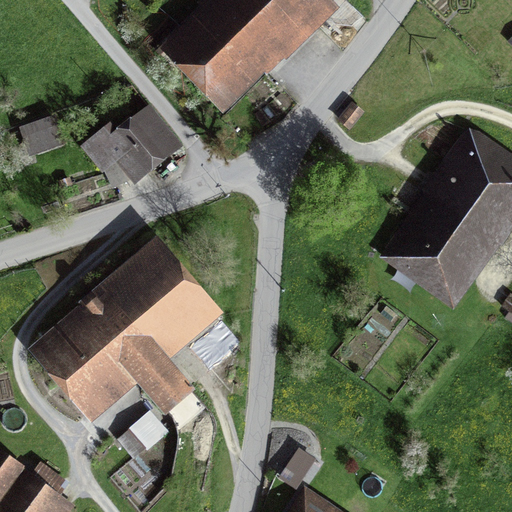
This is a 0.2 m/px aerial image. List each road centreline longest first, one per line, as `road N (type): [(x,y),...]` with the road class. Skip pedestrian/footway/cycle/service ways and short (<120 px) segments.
road 1 (track): [(114,511),(77,478),(80,447),(23,385),(16,361),(27,324),(133,209)]
road 2 (residential): [(275,158),(260,405),(236,511)]
road 3 (tertiary): [(0,254),(275,158)]
road 4 (track): [(222,177),(68,0)]
road 5 (track): [(312,112),(342,144),(373,151),(449,108),(511,127)]
road 6 (tertiary): [(275,158),(403,0)]
road 7 (track): [(244,476),(211,388),(185,358)]
